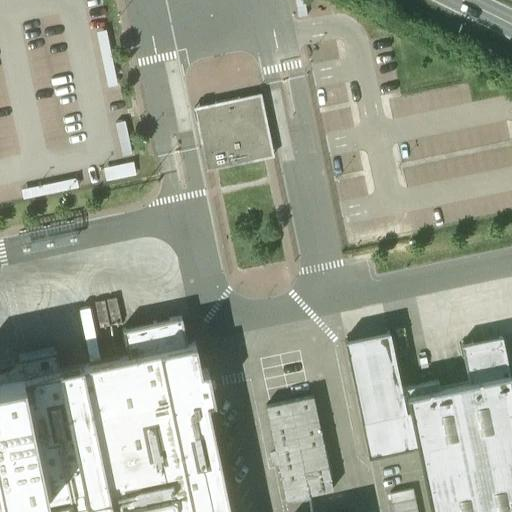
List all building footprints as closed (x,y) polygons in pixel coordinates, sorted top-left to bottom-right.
[(260,93),(239,97),(245,124),(256,121),(264,158),(274,156),(260,93)] [(245,124),(239,97),(214,103),(219,129),(208,131),(215,168),(264,158),(256,121),(245,124)] [(219,129),(214,103),(191,107),(204,171),(215,168),(208,131),(219,129)] [(228,511),(195,341),(180,344),(175,316),(120,327),(125,352),(0,377),(0,511),(228,511)] [(251,338),(279,496),(332,487),(314,386),(316,386),(306,328),(251,338)] [(402,406),(399,388),(388,332),(344,341),(370,457),(416,445),(408,405),(402,406)] [(511,511),(511,386),(501,336),(460,344),(468,382),(439,388),(438,380),(399,388),(402,406),(408,405),(416,445),(429,511),(511,511)]
